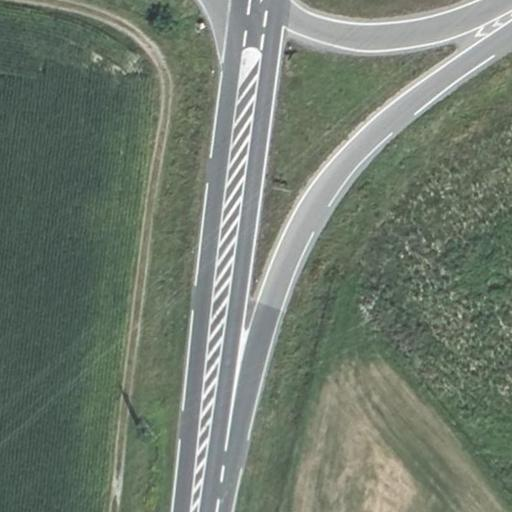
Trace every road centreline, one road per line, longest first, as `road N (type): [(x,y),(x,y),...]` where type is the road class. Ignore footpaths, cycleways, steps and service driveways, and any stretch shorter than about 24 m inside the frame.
road 1 (motorway): [(202,511),(277,269),(327,182),(399,104),(511,30)]
road 2 (track): [(115,511),(165,89),(158,58),(138,35),(107,15),(43,0)]
road 3 (primary): [(195,511),(252,53)]
road 4 (motorway): [(264,0),(286,18),(358,37),(420,32),(504,0)]
